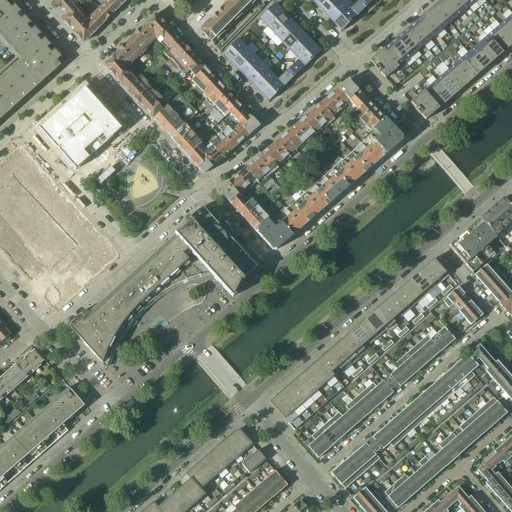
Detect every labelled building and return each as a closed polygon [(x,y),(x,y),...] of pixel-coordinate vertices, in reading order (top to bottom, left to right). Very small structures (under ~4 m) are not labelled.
[(9,0),(0,0),(0,120),(40,84),(65,62),(9,0)] [(52,0),(55,3),(55,4),(60,9),(64,14),(64,16),(65,16),(74,7),(78,4),(74,0),(52,0)] [(83,10),(92,1),(91,0),(86,0),(80,6),(83,10)] [(107,0),(99,7),(109,18),(118,8),(110,0),(107,0)] [(110,0),(118,8),(126,0),(110,0)] [(182,0),(191,9),(197,2),(195,0),(182,0)] [(235,0),(229,0),(224,5),(238,19),(241,16),(239,15),(244,10),(245,12),(246,11),(235,0)] [(252,0),(235,0),(246,11),(247,10),(246,8),(250,4),(251,5),(255,2),(252,0)] [(318,8),(326,0),(310,0),(310,1),(318,8)] [(325,16),(341,1),(340,0),(326,0),(318,8),(325,16)] [(357,16),(373,0),(360,0),(350,10),(357,16)] [(425,121),(511,45),(511,0),(441,0),(370,61),(375,67),(374,68),(379,73),(385,79),(403,96),(410,103),(415,109),(415,110),(419,115),(420,114),(425,121)] [(333,24),(348,9),(341,1),(325,16),(333,24)] [(220,52),(265,6),(263,3),(223,43),(221,41),(215,47),(220,52)] [(267,28),(282,12),(274,4),(259,19),(267,28)] [(224,5),(215,14),(229,28),(230,27),(229,25),(233,22),(234,23),(238,19),(224,5)] [(77,11),(74,7),(65,16),(64,16),(61,19),(81,41),(85,41),(99,27),(91,18),(87,22),(80,15),(82,13),(80,9),(77,11)] [(109,18),(99,7),(89,16),(91,18),(99,27),(109,18)] [(340,32),(357,16),(350,10),(348,9),(333,24),(340,32)] [(274,35),(290,20),(282,12),(267,28),(274,35)] [(215,14),(207,22),(220,36),(224,32),(223,31),(226,28),(228,29),(229,28),(215,14)] [(144,25),(158,38),(159,38),(163,41),(172,33),(156,16),(153,16),(144,25)] [(282,43),(297,28),(290,20),(274,35),(282,43)] [(201,32),(212,44),(214,43),(212,41),(217,37),(218,39),(220,36),(207,22),(201,28),(201,32)] [(134,35),(129,41),(143,55),(147,51),(145,49),(153,41),(154,42),(158,38),(144,25),(140,30),(139,29),(134,35)] [(289,51),(305,36),(297,28),(282,43),(289,51)] [(172,33),(163,41),(162,42),(167,48),(162,52),(166,56),(180,43),(181,42),(172,33)] [(297,59),(312,43),(305,36),(289,51),(297,59)] [(230,63),(246,48),(238,39),(222,55),(230,63)] [(143,55),(129,41),(124,45),(118,51),(119,51),(114,56),(127,69),(129,68),(131,66),(129,64),(137,56),(140,59),(143,55)] [(185,48),(180,43),(166,56),(169,60),(171,58),(179,66),(177,68),(180,72),(195,58),(190,53),(191,53),(185,47),(185,48)] [(304,67),(320,51),(312,43),(297,59),(298,60),(298,61),(304,67)] [(238,71),(253,55),(246,48),(230,63),(238,71)] [(127,69),(114,56),(113,55),(105,63),(105,67),(121,84),(130,76),(125,71),(127,69)] [(245,78),(261,63),(253,55),(238,71),(245,78)] [(149,79),(166,63),(160,56),(143,73),(149,79)] [(195,58),(180,72),(184,76),(189,72),(194,78),(205,68),(195,58)] [(274,58),(269,63),(272,67),(278,62),(274,58)] [(284,87),(304,67),(298,61),(278,80),(284,87)] [(253,86),(268,71),(261,63),(245,78),(253,86)] [(222,86),(205,68),(194,78),(190,82),(207,99),(222,86)] [(260,94),(276,79),(268,71),(253,86),(260,94)] [(136,81),(131,75),(130,76),(121,84),(129,93),(130,93),(145,80),(141,76),(136,81)] [(268,102),(284,87),(278,80),(277,80),(276,79),(260,94),(268,102)] [(145,80),(130,93),(134,98),(134,99),(139,104),(144,109),(159,95),(156,92),(153,94),(145,85),(148,83),(145,80)] [(367,101),(349,82),(347,80),(337,89),(348,101),(356,110),(367,101)] [(87,86),(41,129),(78,170),(125,128),(87,86)] [(238,104),(222,86),(207,99),(203,103),(212,112),(211,113),(215,117),(216,116),(221,121),(224,118),(224,117),(228,113),(238,104)] [(337,89),(329,96),(339,108),(348,101),(337,89)] [(197,113),(195,111),(186,102),(189,99),(181,90),(176,95),(168,103),(171,106),(175,102),(182,109),(175,116),(166,106),(163,109),(152,119),(170,138),(183,125),(197,113)] [(159,95),(144,109),(152,119),(163,109),(158,104),(163,100),(159,95)] [(329,96),(319,104),(330,116),(339,108),(329,96)] [(384,119),(367,101),(356,110),(351,114),(368,132),(371,130),(384,119)] [(251,118),(238,104),(228,113),(239,124),(241,127),(251,118)] [(316,131),(332,118),(330,116),(319,104),(301,120),(313,134),(316,131)] [(239,124),(233,129),(230,132),(241,143),(259,127),(251,118),(241,127),(239,124)] [(401,137),(384,119),(371,130),(378,138),(373,142),(385,156),(401,142),(400,141),(400,138),(401,137)] [(294,150),(313,134),(301,120),(282,136),(294,150)] [(350,128),(345,123),(341,126),(346,132),(350,128)] [(183,125),(170,138),(186,156),(196,147),(200,144),(183,125)] [(241,143),(230,132),(227,129),(218,137),(214,133),(208,139),(211,143),(209,144),(211,147),(222,159),(241,143)] [(282,136),(264,152),(276,166),(294,150),(282,136)] [(332,137),(323,145),(326,148),(335,141),(332,137)] [(385,156),(373,142),(363,151),(375,164),(385,156)] [(322,145),(313,152),(317,156),(325,149),(322,145)] [(0,165),(0,247),(55,310),(118,254),(22,146),(0,165)] [(196,147),(186,156),(203,175),(207,171),(201,164),(205,162),(200,157),(203,154),(196,147)] [(222,159),(211,147),(207,151),(203,154),(200,157),(205,162),(201,164),(207,171),(222,159)] [(313,151),(304,159),(308,164),(317,156),(313,151)] [(375,164),(363,151),(355,159),(366,172),(375,164)] [(264,152),(245,168),(254,179),(257,182),(276,166),(264,152)] [(366,172),(355,159),(344,167),(356,181),(366,172)] [(356,181),(344,167),(335,175),(347,189),(356,181)] [(245,168),(236,175),(246,187),(254,179),(245,168)] [(236,175),(228,183),(237,194),(246,187),(236,175)] [(347,189),(335,175),(326,183),(338,197),(347,189)] [(237,194),(228,183),(218,191),(228,202),(237,194)] [(338,197),(326,183),(317,191),(328,205),(338,197)] [(277,185),(267,194),(271,198),(280,189),(277,185)] [(328,205),(317,191),(307,200),(319,213),(328,205)] [(237,194),(228,202),(237,211),(245,203),(237,194)] [(496,238),(511,224),(511,209),(503,198),(480,219),(496,238)] [(264,205),(260,208),(251,199),(245,203),(237,211),(253,230),(271,214),(272,214),(264,205)] [(319,213),(307,200),(298,208),(310,221),(319,213)] [(256,267),(202,208),(187,221),(185,222),(187,225),(178,233),(174,234),(175,235),(168,242),(161,248),(149,260),(148,259),(141,266),(129,278),(128,277),(121,284),(122,284),(109,295),(102,301),(102,302),(82,320),(81,319),(70,329),(105,368),(111,354),(118,341),(125,330),(133,319),(142,309),(152,300),(163,292),(174,286),(187,280),(200,275),(209,273),(214,278),(232,298),(240,282),(241,282),(242,283),(243,282),(244,281),(244,280),(244,278),(256,267)] [(310,221),(298,208),(289,216),(300,229),(310,221)] [(280,224),(279,224),(271,214),(253,230),(272,249),(276,249),(277,250),(291,237),(280,224)] [(300,229),(289,216),(279,224),(280,224),(291,237),(300,229)] [(487,246),(496,238),(480,219),(450,245),(449,247),(472,273),(494,254),(487,246)] [(433,259),(425,266),(440,284),(448,276),(433,259)] [(490,262),(474,276),(480,283),(496,269),(490,262)] [(440,284),(425,266),(417,273),(432,290),(440,284)] [(496,269),(480,283),(486,289),(502,276),(496,269)] [(432,290),(417,273),(410,280),(425,297),(432,290)] [(502,276),(486,289),(492,296),(508,283),(502,276)] [(425,297),(410,280),(402,286),(417,303),(425,297)] [(511,287),(508,283),(492,296),(498,303),(510,293),(511,290),(511,287)] [(417,303),(402,286),(394,293),(409,310),(417,303)] [(464,295),(458,288),(446,298),(442,301),(448,308),(453,305),(452,305),(464,295)] [(511,290),(510,293),(498,303),(504,310),(511,302),(511,295),(511,294),(511,290)] [(409,310),(394,293),(387,299),(402,317),(409,310)] [(470,301),(464,295),(452,305),(453,305),(456,309),(451,313),(454,315),(458,312),(470,301)] [(402,317),(387,299),(379,306),(394,323),(402,317)] [(470,301),(458,312),(464,318),(475,308),(470,301)] [(394,323),(379,306),(371,313),(387,330),(394,323)] [(475,308),(464,318),(470,325),(482,315),(475,308)] [(387,330),(371,313),(364,319),(379,337),(387,330)] [(431,315),(425,320),(429,324),(435,318),(431,315)] [(379,337),(364,319),(356,326),(371,343),(379,337)] [(424,321),(419,326),(421,329),(422,331),(427,327),(427,324),(424,321)] [(4,326),(0,329),(0,343),(10,335),(6,330),(7,329),(4,326)] [(371,343),(356,326),(349,333),(364,350),(371,343)] [(446,331),(444,328),(437,334),(448,346),(454,340),(453,339),(449,334),(446,331)] [(364,350),(349,333),(341,339),(356,357),(364,350)] [(427,336),(430,340),(440,352),(448,346),(437,334),(433,337),(429,333),(426,335),(427,336)] [(440,352),(430,340),(427,336),(420,342),(433,357),(440,352)] [(356,357),(341,339),(333,346),(348,363),(356,357)] [(433,357),(420,342),(413,348),(427,363),(433,357)] [(478,358),(485,352),(479,345),(467,355),(474,362),(478,358)] [(351,366),(348,363),(333,346),(326,352),(341,370),(343,373),(351,366)] [(427,363),(413,348),(406,354),(420,369),(427,363)] [(24,357),(22,358),(18,361),(29,373),(31,371),(33,372),(40,366),(39,365),(43,361),(34,351),(30,354),(29,353),(24,358),(24,357)] [(341,370),(326,352),(318,359),(333,377),(341,370)] [(495,363),(485,352),(478,358),(480,360),(484,366),(487,369),(495,363)] [(420,369),(406,354),(399,359),(413,375),(420,369)] [(478,366),(474,362),(467,355),(460,361),(471,372),(478,366)] [(277,395),(269,402),(284,419),(293,430),(343,388),(340,385),(333,377),(318,359),(310,366),(302,373),(293,380),(285,387),(277,395)] [(413,375),(399,359),(392,366),(396,370),(406,381),(413,375)] [(14,367),(7,373),(17,386),(27,377),(26,375),(29,373),(18,361),(13,366),(14,367)] [(453,367),(467,383),(474,376),(471,372),(460,361),(453,367)] [(497,361),(495,363),(487,369),(485,371),(491,378),(503,368),(497,361)] [(453,367),(447,373),(461,388),(467,383),(453,367)] [(503,368),(491,378),(497,385),(509,375),(503,368)] [(406,381),(396,370),(389,375),(399,387),(406,381)] [(399,387),(389,375),(385,371),(383,373),(387,378),(382,381),(393,393),(399,387)] [(0,391),(3,395),(6,393),(7,394),(17,386),(7,373),(0,378),(0,391)] [(447,373),(440,379),(453,395),(461,388),(447,373)] [(511,378),(509,375),(497,385),(503,392),(511,384),(511,378)] [(440,379),(433,385),(446,401),(453,395),(440,379)] [(393,393),(382,381),(378,385),(374,380),(372,383),(376,387),(386,399),(393,393)] [(386,399),(376,387),(372,383),(365,389),(379,405),(386,399)] [(511,384),(503,392),(509,399),(511,396),(511,384)] [(433,385),(426,391),(440,407),(446,401),(433,385)] [(379,405),(365,389),(358,395),(372,411),(379,405)] [(83,405),(70,390),(0,450),(0,489),(7,483),(2,477),(14,467),(20,473),(27,466),(22,460),(34,449),(40,455),(44,452),(47,449),(42,442),(54,432),(60,438),(67,431),(61,424),(83,405)] [(426,391),(419,397),(433,412),(440,407),(426,391)] [(372,411),(358,395),(352,401),(365,417),(372,411)] [(419,397),(412,403),(426,418),(433,412),(419,397)] [(506,413),(493,398),(485,404),(499,420),(506,413)] [(365,417),(352,401),(345,407),(348,411),(358,423),(365,417)] [(412,403),(406,408),(419,424),(426,418),(412,403)] [(499,420),(485,404),(479,410),(493,426),(499,420)] [(406,408),(399,414),(413,430),(419,424),(406,408)] [(493,426),(479,410),(472,416),(486,432),(493,426)] [(358,423),(348,411),(342,417),(352,428),(358,423)] [(352,428),(342,417),(338,413),(332,419),(345,434),(352,428)] [(399,414),(392,420),(406,436),(413,430),(399,414)] [(486,432),(472,416),(465,422),(479,437),(486,432)] [(345,434),(332,419),(325,425),(338,440),(345,434)] [(392,420),(385,426),(399,442),(406,436),(392,420)] [(479,437),(465,422),(459,428),(462,432),(472,443),(479,437)] [(338,440),(325,425),(318,430),(332,446),(338,440)] [(379,432),(389,444),(392,448),(399,442),(385,426),(379,432)] [(332,446),(318,430),(311,437),(314,441),(325,452),(332,446)] [(236,431),(229,437),(242,453),(251,445),(240,432),(236,431)] [(472,443),(462,432),(458,435),(454,431),(451,433),(452,434),(455,438),(465,449),(472,443)] [(389,444),(379,432),(372,438),(382,449),(389,444)] [(465,449),(455,438),(452,434),(445,439),(459,455),(465,449)] [(229,437),(220,445),(234,460),(242,453),(229,437)] [(382,449),(372,438),(365,444),(375,455),(380,452),(384,456),(386,454),(382,449)] [(459,455),(445,439),(438,445),(442,449),(452,461),(459,455)] [(511,445),(507,440),(500,446),(510,458),(511,456),(511,445)] [(325,452),(314,441),(307,447),(318,458),(325,452)] [(365,444),(358,450),(372,465),(379,460),(375,455),(365,444)] [(220,445),(212,452),(225,468),(234,460),(220,445)] [(495,454),(502,461),(504,464),(510,458),(500,446),(493,452),(495,454)] [(452,461),(442,449),(435,456),(445,467),(452,461)] [(358,450),(351,456),(365,471),(372,465),(358,450)] [(265,460),(257,451),(252,455),(248,458),(243,462),(241,464),(249,473),(265,460)] [(212,452),(203,459),(217,475),(225,468),(212,452)] [(495,454),(485,464),(491,471),(493,469),(498,465),(502,461),(495,454)] [(351,456),(345,461),(359,477),(365,471),(351,456)] [(445,467),(435,456),(428,461),(438,473),(445,467)] [(438,473),(428,461),(425,457),(418,463),(421,467),(431,479),(438,473)] [(203,459),(195,467),(208,483),(217,475),(203,459)] [(387,468),(389,466),(383,459),(381,461),(387,468)] [(345,461),(338,467),(352,483),(359,477),(345,461)] [(477,470),(487,481),(494,475),(491,471),(485,464),(477,470)] [(186,474),(191,479),(200,490),(200,489),(208,483),(195,467),(186,474)] [(331,473),(345,489),(352,483),(338,467),(331,473)] [(431,479),(421,467),(414,473),(425,485),(431,479)] [(425,485),(414,473),(411,469),(407,472),(406,477),(408,479),(418,491),(425,485)] [(274,471),(267,478),(279,492),(287,486),(274,471)] [(494,475),(487,481),(485,483),(491,491),(503,480),(497,473),(494,475)] [(408,479),(406,477),(404,475),(397,481),(411,497),(418,491),(408,479)] [(279,492),(267,478),(261,483),(273,498),(279,492)] [(191,479),(182,487),(196,502),(205,495),(200,489),(200,490),(191,479)] [(503,480),(491,491),(497,497),(509,487),(503,480)] [(411,497),(397,481),(390,487),(404,503),(411,497)] [(273,498),(261,483),(254,489),(266,503),(273,497),(273,498)] [(511,484),(509,487),(497,497),(503,504),(511,495),(511,490),(511,489),(511,488),(511,484)] [(182,487),(174,494),(187,510),(196,502),(182,487)] [(404,503),(390,487),(384,493),(387,497),(391,501),(395,506),(397,509),(404,503)] [(467,499),(458,487),(450,494),(457,501),(460,505),(467,499)] [(353,498),(359,505),(370,495),(364,488),(363,489),(360,492),(353,498)] [(266,503),(254,489),(247,495),(259,509),(266,503)] [(374,492),(370,495),(359,505),(358,505),(364,511),(376,502),(380,499),(374,492)] [(174,494),(166,501),(174,511),(184,511),(187,510),(174,494)] [(450,494),(439,503),(446,510),(449,507),(454,502),(457,501),(450,494)] [(255,511),(259,509),(247,495),(240,501),(249,511),(255,511)] [(511,495),(503,504),(509,511),(511,508),(511,495)] [(462,511),(465,511),(476,503),(470,497),(467,499),(460,505),(458,507),(462,511)] [(174,511),(166,501),(157,508),(157,509),(159,511),(174,511)] [(249,511),(240,501),(233,507),(235,509),(237,511),(249,511)] [(310,511),(300,501),(293,506),(298,511),(310,511)] [(437,501),(431,507),(434,511),(447,511),(446,510),(439,503),(437,501)] [(376,502),(364,511),(378,511),(382,509),(376,502)] [(153,503),(144,511),(159,511),(157,509),(157,508),(153,503)] [(479,511),(482,510),(476,503),(465,511),(479,511)]
